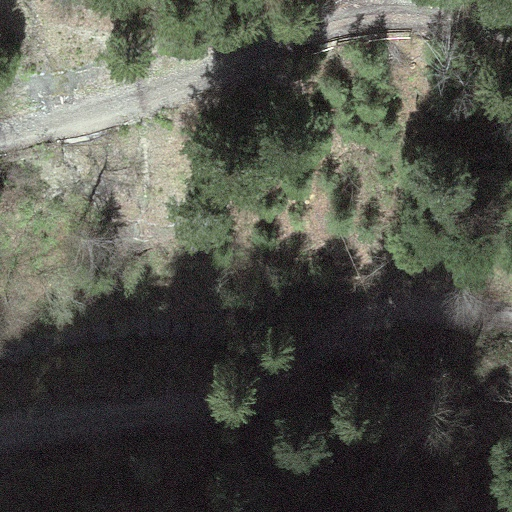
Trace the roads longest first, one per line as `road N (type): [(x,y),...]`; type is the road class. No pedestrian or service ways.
road 1 (track): [(0,442),(222,410),(288,380),(362,321),(395,307),(511,319)]
road 2 (track): [(511,31),(418,18),(336,23),(193,84),(0,136)]
